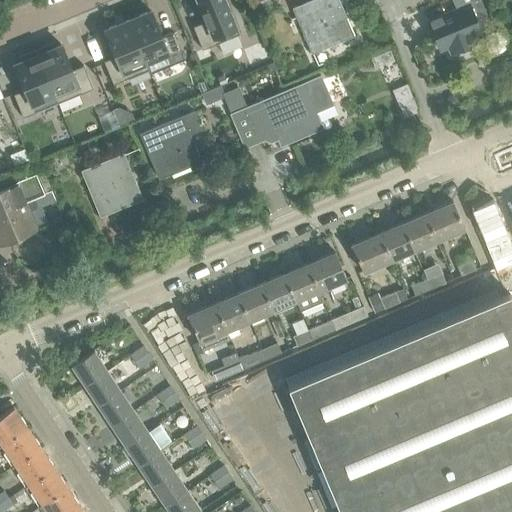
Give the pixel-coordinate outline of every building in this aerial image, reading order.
[(196,0),(204,20),(192,26),(201,49),(217,42),(222,53),(241,45),(236,34),(239,33),(224,0),(196,0)] [(255,13),(278,4),(276,0),(258,0),(251,3),(255,13)] [(311,52),(352,35),(336,0),(311,0),(292,8),(311,52)] [(449,51),(453,50),(459,49),(465,47),(470,42),(473,41),(470,34),(479,31),(473,17),(484,12),(478,0),(450,0),(454,8),(426,20),(438,48),(447,44),(449,51)] [(150,10),(127,20),(147,69),(149,73),(184,59),(172,31),(161,36),(150,10)] [(114,55),(102,60),(112,84),(147,69),(127,20),(104,30),(114,55)] [(484,38),(483,41),(483,44),(484,47),(485,49),(487,51),(489,53),(491,54),(493,54),(496,54),(499,53),(501,52),(503,50),(505,47),(506,45),(506,43),(506,40),(505,38),(503,35),(501,33),(499,32),(496,31),(493,31),(491,32),(489,33),(487,34),(485,36),(484,38)] [(52,42),(35,50),(57,102),(92,88),(82,64),(70,69),(60,43),(54,46),(52,42)] [(393,59),(389,49),(370,57),(374,67),(393,59)] [(24,88),(12,93),(22,117),(57,102),(35,50),(18,57),(19,60),(13,63),(24,88)] [(314,111),(332,104),(326,90),(323,91),(317,76),(245,106),(237,86),(222,93),(231,112),(229,113),(243,145),(260,137),(261,135),(268,139),(276,136),(279,145),(321,127),(314,111)] [(205,89),(202,81),(196,83),(200,91),(205,89)] [(393,87),(403,116),(418,110),(408,82),(393,87)] [(188,133),(201,128),(194,111),(140,133),(159,178),(200,161),(188,133)] [(100,216),(142,198),(123,153),(82,170),(100,216)] [(25,200),(43,193),(33,169),(13,177),(15,183),(0,189),(0,243),(37,228),(25,200)] [(452,200),(424,212),(435,239),(464,227),(452,200)] [(424,212),(401,222),(412,249),(435,239),(424,212)] [(401,222),(377,232),(389,259),(412,249),(401,222)] [(361,271),(389,259),(377,232),(350,243),(361,271)] [(333,250),(305,262),(317,290),(345,278),(333,250)] [(457,265),(461,275),(476,268),(472,258),(457,265)] [(305,262),(283,272),(294,300),(317,290),(305,262)] [(283,272),(259,282),(271,310),(294,300),(283,272)] [(441,272),(425,279),(428,288),(445,281),(441,272)] [(415,294),(428,288),(425,279),(411,285),(415,294)] [(259,282),(236,292),(248,320),(271,310),(259,282)] [(511,511),(511,290),(286,386),(339,511),(511,511)] [(395,291),(380,298),(384,307),(399,301),(395,291)] [(236,292),(213,302),(225,329),(248,320),(236,292)] [(378,293),(368,297),(374,312),(384,307),(380,298),(378,293)] [(229,339),(225,329),(213,302),(186,313),(202,351),(229,339)] [(363,304),(330,318),(335,328),(368,314),(363,304)] [(323,322),(307,329),(311,338),(327,332),(323,322)] [(297,344),(311,338),(307,329),(292,335),(297,344)] [(277,341),(260,348),(264,358),(281,351),(277,341)] [(127,354),(132,361),(145,352),(141,345),(127,354)] [(260,348),(237,358),(241,368),(264,358),(260,348)] [(69,365),(83,385),(105,371),(91,350),(69,365)] [(136,368),(150,359),(145,352),(132,361),(136,368)] [(214,380),(241,368),(237,358),(210,370),(214,380)] [(97,405),(118,391),(127,385),(114,365),(105,371),(83,385),(97,405)] [(154,394),(159,401),(173,392),(168,385),(154,394)] [(97,405),(110,425),(132,411),(118,391),(97,405)] [(177,399),(173,392),(159,401),(164,408),(177,399)] [(0,443),(1,443),(26,426),(13,406),(0,414),(0,443)] [(110,425),(124,445),(145,430),(132,411),(110,425)] [(161,421),(151,427),(161,444),(171,439),(161,421)] [(181,434),(186,441),(199,432),(195,425),(181,434)] [(26,426),(1,443),(6,450),(2,453),(10,466),(14,463),(39,446),(26,426)] [(124,445),(137,465),(159,451),(145,430),(124,445)] [(204,439),(199,432),(186,441),(191,448),(204,439)] [(39,446),(14,463),(19,471),(16,474),(24,486),(28,483),(53,466),(39,446)] [(137,465),(150,484),(172,470),(159,451),(137,465)] [(208,474),(213,481),(226,472),(221,465),(208,474)] [(53,466),(28,483),(33,491),(29,493),(37,506),(66,486),(53,466)] [(150,484),(164,505),(186,490),(172,470),(150,484)] [(231,480),(226,472),(213,481),(218,489),(231,480)] [(66,486),(37,506),(41,511),(71,511),(80,506),(66,486)] [(25,495),(21,489),(12,494),(17,501),(25,495)] [(196,511),(199,510),(186,490),(164,505),(169,511),(196,511)] [(8,497),(0,502),(0,511),(13,504),(8,497)]
